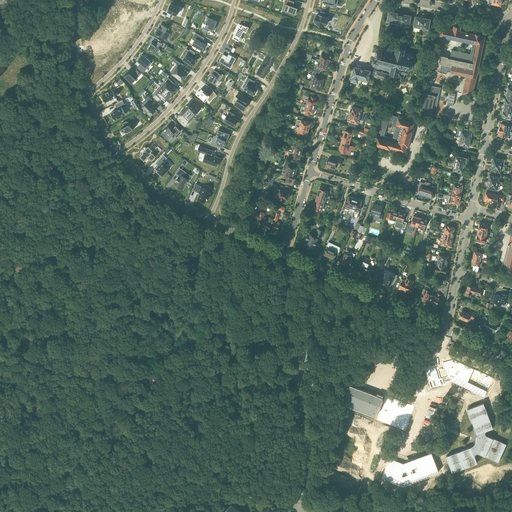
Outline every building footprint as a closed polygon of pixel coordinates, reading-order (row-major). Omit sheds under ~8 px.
[(285,6),(283,11),(295,15),(297,10),(298,8),(293,6),(294,1),(288,0),(284,0),(285,0),(284,5),(285,6)] [(170,4),(167,11),(177,15),(180,8),(170,4)] [(394,24),(396,13),(389,11),(387,23),(394,24)] [(396,13),(394,24),(402,25),(404,14),(396,13)] [(411,15),(404,14),(402,25),(409,27),(411,15)] [(317,15),(315,23),(326,25),(328,18),(317,15)] [(421,29),(423,18),(415,16),(413,28),(421,29)] [(208,17),(205,23),(207,24),(206,28),(213,31),(216,24),(217,21),(215,20),(208,17)] [(423,18),(421,29),(428,30),(430,19),(423,18)] [(156,33),(156,34),(166,39),(169,33),(169,34),(169,33),(168,32),(167,32),(169,29),(161,24),(161,25),(159,28),(156,33)] [(234,35),(232,38),(233,39),(233,37),(238,40),(240,40),(241,38),(242,38),(242,37),(244,31),(246,32),(249,27),(244,26),(242,25),(242,26),(239,24),(234,35)] [(450,71),(450,72),(466,76),(463,93),(472,95),(476,77),(476,78),(485,37),(480,36),(480,35),(475,34),(475,35),(460,31),(460,28),(454,26),(453,30),(441,27),(439,37),(473,44),(470,54),(452,50),(450,58),(448,58),(448,57),(440,55),(439,64),(441,64),(439,72),(447,74),(448,70),(450,71)] [(195,32),(192,39),(195,40),(192,45),(202,51),(206,44),(202,42),(204,38),(205,38),(195,32)] [(150,45),(147,48),(156,54),(161,52),(159,48),(158,48),(161,43),(158,41),(156,45),(152,42),(151,42),(152,43),(151,44),(150,44),(151,44),(150,45)] [(372,64),(373,66),(377,67),(378,67),(389,70),(389,73),(390,73),(399,76),(398,80),(400,81),(403,82),(405,74),(405,73),(408,73),(409,71),(406,69),(410,69),(412,67),(413,63),(412,60),(410,59),(411,59),(412,56),(410,54),(404,53),(405,50),(404,49),(396,47),(396,48),(395,47),(395,49),(383,47),(383,49),(378,47),(377,48),(376,48),(375,53),(376,53),(374,61),(373,61),(372,64)] [(186,55),(183,59),(193,66),(195,62),(194,62),(196,59),(192,56),(193,55),(195,53),(190,49),(189,51),(186,49),(183,53),(186,55)] [(317,57),(316,60),(320,61),(328,63),(329,61),(331,62),(332,57),(331,57),(331,56),(331,54),(328,53),(325,53),(324,55),(322,54),(321,58),(317,57)] [(219,61),(228,66),(230,62),(232,63),(235,57),(233,56),(229,54),(227,57),(223,55),(222,57),(219,61)] [(263,65),(258,75),(261,77),(264,78),(278,54),(269,54),(264,63),(267,65),(266,67),(263,65)] [(137,67),(137,68),(144,73),(143,72),(150,63),(151,64),(151,63),(150,62),(150,61),(142,55),(139,59),(138,59),(139,59),(137,61),(141,64),(138,68),(137,67)] [(315,65),(314,69),(321,71),(322,69),(326,70),(327,67),(328,67),(329,64),(328,64),(328,63),(320,61),(319,61),(318,64),(315,65)] [(176,69),(173,74),(178,77),(177,78),(181,80),(182,81),(186,75),(182,71),(184,69),(179,65),(179,66),(177,64),(174,68),(176,69)] [(377,67),(373,66),(370,71),(354,67),(352,77),(351,81),(357,83),(358,79),(363,80),(368,81),(369,77),(370,77),(371,74),(375,75),(375,77),(387,80),(388,74),(378,71),(379,69),(376,69),(377,67)] [(129,71),(124,75),(132,83),(141,74),(137,69),(132,74),(129,71)] [(314,71),(311,81),(323,85),(323,84),(324,80),(323,80),(324,78),(323,77),(323,76),(319,75),(320,72),(314,71)] [(210,76),(207,79),(215,84),(218,80),(220,81),(220,80),(224,75),(222,74),(222,73),(220,72),(220,73),(218,72),(216,76),(213,74),(212,74),(211,74),(210,76)] [(168,77),(160,86),(170,95),(171,93),(172,94),(175,90),(171,86),(174,83),(173,82),(168,77)] [(248,84),(245,89),(248,91),(247,92),(253,95),(254,94),(257,89),(255,87),(254,87),(252,86),(255,81),(248,77),(245,82),(248,84)] [(311,81),(309,85),(312,86),(311,88),(314,89),(314,90),(316,90),(320,91),(321,88),(323,85),(311,81)] [(430,117),(431,116),(434,117),(441,88),(423,84),(422,93),(418,114),(430,117)] [(160,86),(152,95),(156,98),(159,101),(162,97),(166,100),(168,98),(170,96),(169,96),(170,95),(160,86)] [(199,92),(197,94),(200,96),(199,96),(202,99),(202,98),(205,100),(206,99),(207,100),(214,94),(210,89),(211,88),(209,87),(205,91),(201,88),(199,92)] [(112,90),(102,95),(106,102),(110,99),(112,103),(113,105),(119,102),(112,90)] [(450,92),(448,99),(447,104),(453,106),(454,100),(456,94),(450,92)] [(237,99),(234,104),(243,110),(246,106),(245,105),(247,103),(243,101),(246,98),(238,93),(236,96),(238,98),(237,100),(237,99)] [(146,100),(141,104),(143,107),(145,110),(144,110),(145,110),(147,112),(147,113),(147,112),(150,115),(155,111),(152,109),(154,107),(152,106),(153,106),(152,106),(151,104),(150,104),(149,103),(152,100),(152,99),(152,100),(150,99),(151,98),(148,95),(145,99),(146,100)] [(304,95),(302,99),(305,100),(304,103),(304,104),(315,107),(315,106),(316,107),(317,104),(316,103),(317,100),(316,100),(315,100),(315,98),(312,97),(311,97),(304,95)] [(112,114),(111,115),(113,119),(114,118),(115,120),(116,120),(115,120),(125,114),(126,114),(122,107),(125,105),(123,101),(115,105),(118,109),(112,113),(111,112),(111,113),(112,114)] [(187,106),(185,109),(193,116),(201,107),(196,103),(193,106),(189,103),(189,104),(188,104),(187,106)] [(301,103),(300,105),(303,106),(302,110),(304,111),(306,111),(306,113),(309,114),(310,113),(313,113),(314,113),(315,110),(314,110),(315,107),(304,104),(304,103),(301,103)] [(351,110),(350,113),(365,118),(366,114),(360,113),(363,106),(356,104),(355,108),(352,107),(351,108),(351,109),(351,110)] [(511,112),(511,106),(505,105),(504,109),(503,109),(503,110),(504,110),(503,111),(511,113),(511,112)] [(181,112),(180,114),(183,118),(180,121),(185,125),(193,116),(185,109),(184,110),(183,109),(181,112)] [(228,114),(224,121),(234,126),(238,120),(233,117),(234,116),(236,112),(231,109),(229,113),(228,114)] [(511,119),(511,112),(511,113),(503,111),(503,114),(502,115),(501,116),(502,116),(502,117),(511,119)] [(407,146),(408,147),(413,130),(412,129),(414,123),(400,119),(398,118),(398,117),(382,112),(373,141),(376,141),(375,145),(389,150),(390,148),(405,152),(407,146)] [(348,117),(348,119),(348,120),(350,121),(350,122),(349,122),(348,124),(349,124),(349,125),(358,128),(361,120),(364,121),(365,118),(350,113),(349,117),(348,117)] [(297,119),(295,126),(297,126),(308,130),(308,129),(309,129),(310,126),(309,126),(310,123),(305,121),(305,120),(302,120),(303,117),(298,115),(297,119)] [(126,126),(121,129),(122,130),(123,132),(128,132),(132,129),(135,127),(133,124),(126,121),(124,123),(126,126)] [(427,140),(433,121),(430,122),(425,140),(427,140)] [(500,126),(500,129),(508,131),(510,132),(511,129),(511,127),(511,125),(509,125),(501,123),(501,124),(500,125),(500,126)] [(165,128),(161,132),(170,141),(169,140),(175,134),(176,135),(181,131),(176,125),(175,126),(176,127),(172,131),(168,126),(166,128),(166,127),(165,128)] [(296,129),(295,132),(298,133),(297,133),(305,136),(306,136),(306,135),(307,136),(308,133),(307,132),(308,130),(297,126),(296,129)] [(455,136),(470,139),(471,132),(469,132),(470,129),(459,127),(457,135),(455,134),(455,136)] [(219,128),(216,136),(225,140),(227,141),(229,136),(230,134),(228,134),(224,132),(225,131),(220,129),(219,128)] [(508,131),(500,129),(499,133),(498,133),(498,134),(499,135),(509,138),(511,137),(511,135),(511,134),(507,133),(508,131)] [(344,134),(343,137),(351,139),(352,133),(345,130),(345,131),(344,131),(343,133),(344,134)] [(214,135),(211,144),(219,147),(220,145),(222,146),(225,140),(216,136),(214,135)] [(457,140),(460,140),(459,144),(468,146),(470,139),(455,136),(455,138),(457,139),(457,140)] [(341,140),(341,141),(341,142),(341,143),(349,145),(351,139),(343,137),(342,139),(341,140)] [(142,154),(140,156),(145,160),(148,157),(152,160),(156,156),(152,153),(157,147),(154,144),(155,143),(153,142),(149,147),(148,146),(146,148),(145,146),(141,150),(142,151),(140,153),(142,154)] [(291,145),(290,149),(301,152),(302,149),(303,149),(304,146),(303,146),(301,145),(301,143),(298,142),(297,144),(295,143),(294,143),(292,142),(291,145)] [(340,146),(339,148),(340,148),(339,149),(340,149),(340,152),(348,154),(350,150),(353,151),(354,147),(349,145),(341,143),(340,146)] [(199,146),(197,151),(205,154),(202,161),(217,167),(218,164),(220,161),(219,161),(220,158),(212,155),(213,151),(199,146)] [(289,151),(288,155),(291,156),(290,156),(298,158),(299,159),(299,158),(300,158),(301,155),(300,155),(301,152),(290,149),(289,151)] [(161,175),(162,176),(170,168),(163,161),(167,158),(163,155),(156,163),(159,165),(156,168),(159,171),(158,172),(159,172),(158,173),(161,175)] [(455,163),(465,165),(466,158),(456,156),(454,156),(453,163),(455,163)] [(329,159),(326,166),(327,166),(328,167),(329,167),(330,167),(335,168),(338,170),(339,166),(341,160),(336,158),(335,161),(329,159)] [(493,161),(492,164),(505,167),(506,160),(502,159),(493,158),(493,159),(492,160),(493,161)] [(285,167),(284,170),(295,173),(296,170),(297,167),(297,166),(296,166),(288,164),(285,163),(284,167),(285,167)] [(465,165),(455,163),(453,170),(463,172),(465,165)] [(491,168),(491,169),(491,170),(500,172),(500,169),(503,169),(504,169),(505,167),(492,164),(492,167),(491,168)] [(176,182),(174,185),(181,190),(189,180),(185,177),(187,174),(180,168),(176,173),(180,176),(180,177),(179,177),(176,181),(176,182)] [(283,172),(281,176),(284,177),(287,178),(286,181),(286,182),(291,184),(292,179),(294,180),(296,176),(294,175),(295,173),(284,170),(283,172)] [(488,181),(488,182),(497,183),(499,177),(490,175),(490,176),(489,176),(489,178),(488,181)] [(452,190),(461,192),(462,189),(462,188),(463,187),(462,186),(463,182),(458,181),(457,184),(453,183),(451,183),(450,187),(452,187),(452,190)] [(500,184),(497,183),(488,182),(488,184),(487,185),(487,186),(487,187),(487,188),(501,191),(504,185),(502,185),(502,184),(503,184),(500,184)] [(196,184),(193,190),(201,193),(198,199),(205,202),(206,198),(208,199),(210,195),(208,194),(210,191),(196,184)] [(427,188),(424,195),(425,195),(426,196),(428,197),(429,196),(430,197),(432,193),(434,194),(434,192),(435,191),(435,190),(435,188),(435,186),(429,186),(427,185),(427,188)] [(424,195),(427,188),(420,186),(418,193),(419,193),(420,194),(422,195),(423,194),(424,195)] [(320,187),(318,195),(326,198),(329,199),(329,196),(326,195),(328,191),(324,190),(324,188),(320,187)] [(276,189),(274,195),(278,197),(278,199),(279,199),(283,200),(284,198),(287,199),(289,192),(287,192),(288,191),(284,190),(283,191),(276,189)] [(448,195),(451,196),(460,198),(460,197),(461,197),(461,195),(460,194),(461,192),(452,190),(449,189),(448,195)] [(485,197),(484,199),(485,199),(485,200),(489,201),(490,202),(491,202),(492,202),(496,203),(497,199),(505,201),(506,196),(486,192),(486,193),(486,194),(485,197)] [(316,198),(315,200),(316,201),(324,204),(326,198),(318,195),(317,198),(316,198)] [(346,206),(345,208),(349,209),(349,211),(348,214),(350,215),(351,211),(352,209),(355,198),(352,197),(353,196),(350,195),(349,196),(347,201),(345,206),(346,206)] [(460,198),(451,196),(450,198),(448,198),(447,202),(449,202),(450,203),(452,204),(453,203),(458,204),(459,203),(460,201),(459,201),(460,198)] [(355,198),(352,209),(354,210),(355,211),(354,212),(355,213),(357,214),(358,213),(359,210),(360,209),(361,206),(361,205),(360,204),(361,200),(361,199),(358,198),(355,198)] [(314,205),(313,207),(314,207),(314,208),(315,209),(315,212),(321,214),(323,207),(325,208),(326,205),(324,204),(316,201),(315,205),(314,205)] [(369,211),(369,213),(371,214),(369,218),(381,221),(383,215),(380,214),(382,206),(373,204),(371,212),(369,211)] [(253,210),(250,216),(254,217),(254,216),(258,218),(257,219),(260,220),(259,224),(269,229),(270,227),(271,223),(265,220),(266,217),(264,216),(265,214),(261,212),(260,214),(256,212),(256,211),(253,210)] [(388,213),(386,219),(395,222),(399,211),(398,211),(396,210),(395,211),(392,210),(391,214),(388,213)] [(399,211),(395,222),(402,224),(405,213),(402,212),(400,211),(399,212),(399,211)] [(271,223),(270,227),(278,230),(280,222),(277,221),(278,219),(279,214),(275,212),(274,217),(271,223)] [(418,226),(420,218),(414,216),(411,224),(408,223),(406,231),(412,233),(413,228),(414,228),(414,227),(414,225),(418,226)] [(427,220),(420,218),(418,226),(421,227),(421,229),(423,230),(427,220)] [(479,229),(487,231),(488,224),(482,222),(482,223),(480,223),(479,224),(478,227),(479,227),(479,229)] [(364,234),(367,228),(360,225),(357,232),(364,234)] [(444,232),(453,234),(453,233),(454,233),(454,231),(454,228),(452,228),(452,227),(448,226),(448,227),(446,227),(445,229),(442,228),(442,232),(444,232)] [(307,240),(304,245),(305,246),(306,246),(308,247),(309,247),(310,246),(313,247),(314,245),(317,241),(316,240),(318,236),(321,237),(324,232),(318,229),(314,237),(308,235),(306,239),(307,240)] [(349,235),(355,238),(356,237),(361,240),(364,235),(358,233),(352,229),(349,235)] [(452,237),(453,234),(444,232),(444,235),(441,234),(440,238),(452,240),(453,239),(453,238),(452,237)] [(511,234),(511,235),(502,270),(511,272),(511,234)] [(365,241),(370,244),(373,238),(367,235),(365,241)] [(486,237),(477,235),(477,236),(476,236),(476,239),(476,240),(476,241),(478,242),(484,244),(486,237)] [(451,243),(452,240),(440,238),(439,244),(442,244),(442,245),(450,247),(451,246),(451,245),(452,244),(451,243)] [(329,247),(325,255),(332,258),(336,251),(338,252),(341,247),(340,247),(331,243),(329,242),(327,246),(329,247)] [(422,256),(426,245),(422,244),(419,251),(417,250),(416,254),(422,256)] [(345,253),(341,262),(348,265),(352,256),(354,257),(355,254),(354,253),(347,250),(345,253)] [(433,256),(432,258),(447,261),(448,255),(447,255),(448,252),(444,251),(444,253),(440,252),(440,253),(439,253),(439,256),(436,255),(436,256),(433,256)] [(473,257),(481,259),(482,252),(474,251),(473,257)] [(361,261),(357,270),(362,272),(362,271),(364,273),(369,275),(373,266),(369,264),(371,260),(365,257),(363,261),(361,261)] [(479,266),(481,259),(473,257),(471,264),(479,266)] [(436,264),(436,266),(446,268),(446,267),(447,261),(432,258),(432,260),(438,261),(437,264),(436,264)] [(446,268),(436,266),(435,272),(435,273),(441,274),(441,273),(445,274),(446,273),(446,272),(446,270),(447,267),(446,267),(446,268)] [(379,273),(381,273),(378,279),(390,285),(393,279),(395,280),(397,275),(395,274),(391,272),(390,274),(386,272),(387,270),(383,269),(382,271),(380,270),(379,273)] [(413,282),(407,278),(406,281),(403,280),(399,289),(405,292),(406,291),(409,292),(413,286),(411,285),(413,282)] [(438,283),(437,285),(444,288),(447,281),(440,279),(438,283)] [(473,298),(474,294),(472,294),(474,286),(468,285),(466,293),(471,294),(470,297),(473,298)] [(484,289),(474,286),(472,294),(474,294),(475,293),(482,295),(484,289)] [(429,293),(430,292),(430,291),(424,288),(421,294),(424,295),(422,300),(429,303),(429,302),(432,295),(429,293)] [(433,295),(432,295),(429,302),(436,306),(440,298),(439,298),(440,295),(437,293),(436,296),(433,295)] [(506,295),(504,294),(504,295),(501,294),(501,296),(495,294),(493,302),(501,305),(500,306),(506,307),(507,303),(505,303),(508,296),(507,295),(506,295)] [(470,314),(462,310),(459,317),(467,321),(469,317),(473,319),(475,314),(471,312),(470,314)] [(497,326),(486,321),(487,318),(485,317),(482,322),(485,323),(483,327),(494,332),(495,329),(497,330),(499,327),(497,326)] [(435,365),(425,368),(431,388),(443,384),(443,385),(447,384),(446,383),(451,382),(484,397),(493,379),(453,360),(442,363),(444,368),(442,368),(442,369),(439,370),(439,369),(436,370),(435,365)] [(397,362),(394,372),(398,374),(402,364),(397,362)] [(350,385),(343,404),(376,417),(377,413),(379,414),(376,420),(405,431),(414,407),(386,396),(384,400),(382,399),(383,398),(382,397),(383,396),(377,393),(377,395),(350,385)] [(471,447),(446,456),(452,472),(477,463),(475,456),(475,455),(475,454),(476,454),(476,453),(477,453),(478,453),(498,462),(506,444),(487,435),(486,435),(485,434),(485,433),(485,432),(485,431),(486,431),(493,428),(483,403),(467,409),(477,434),(477,437),(477,439),(476,441),(475,443),(473,445),(471,447)] [(389,458),(382,477),(403,485),(439,472),(432,452),(403,463),(389,458)]
